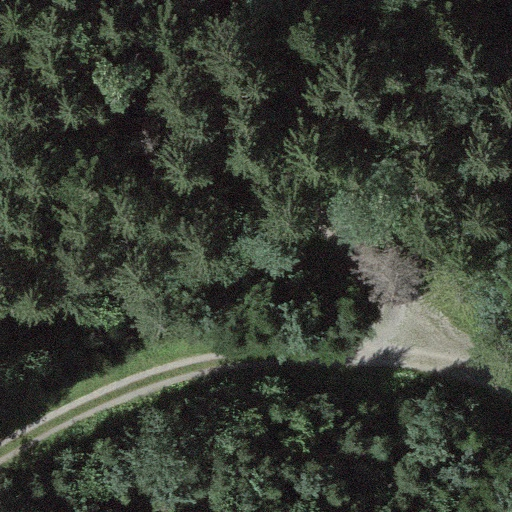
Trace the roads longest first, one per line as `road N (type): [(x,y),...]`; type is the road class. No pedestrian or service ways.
road 1 (track): [(0,77),(230,144),(394,266),(416,368)]
road 2 (track): [(511,394),(477,373),(274,357),(0,479)]
